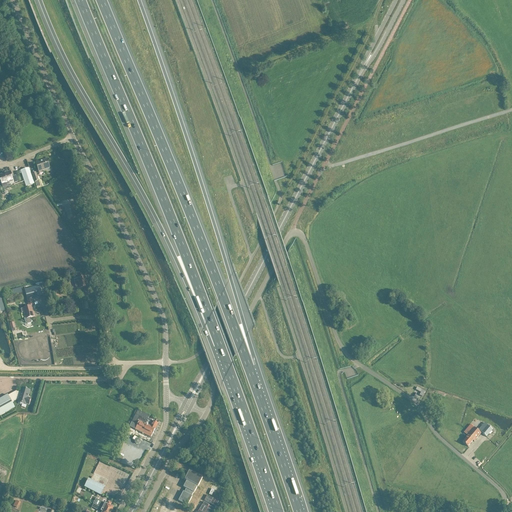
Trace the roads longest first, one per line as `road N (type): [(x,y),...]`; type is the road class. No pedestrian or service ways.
road 1 (unclassified): [(164,363),(161,315),(12,0)]
road 2 (motorway): [(249,367),(100,0)]
road 3 (motorway): [(40,0),(218,346)]
road 4 (primary): [(187,404),(366,63)]
road 5 (motorway): [(249,367),(230,277),(139,0)]
road 6 (motorway): [(78,0),(218,346)]
road 7 (unclassified): [(506,511),(498,493),(434,435),(412,400),(342,347),(305,241),(290,232)]
road 8 (track): [(124,363),(110,353),(80,152)]
road 9 (unclassified): [(205,414),(213,379),(290,232)]
road 10 (motorway): [(218,346),(276,511)]
road 11 (motorway): [(298,511),(249,367)]
road 12 (unknown): [(114,360),(109,380),(0,380)]
road 13 (unclassified): [(123,511),(160,433),(166,396)]
road 14 (primary): [(131,511),(187,404)]
